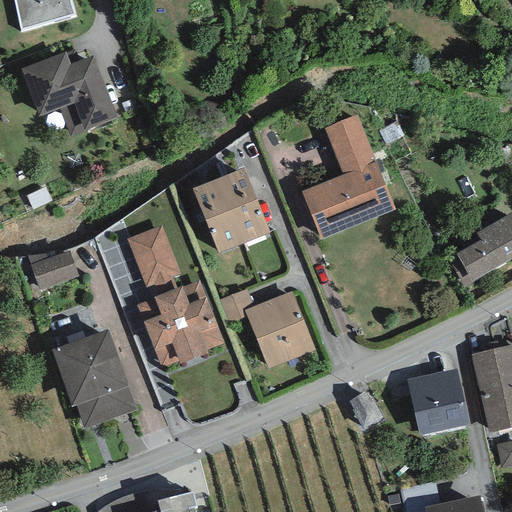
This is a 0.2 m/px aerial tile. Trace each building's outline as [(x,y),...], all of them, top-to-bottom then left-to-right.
[(13,0),(20,32),(76,18),(71,0),(13,0)] [(65,52),(21,69),(39,117),(59,109),(70,137),(117,119),(92,55),(70,64),(65,52)] [(357,115),(324,128),(343,175),(302,191),(320,240),(395,210),(357,115)] [(192,189),(205,220),(256,199),(243,168),(192,189)] [(256,199),(205,220),(218,254),(270,233),(256,199)] [(511,212),(477,232),(481,240),(448,259),(463,286),(471,282),(511,259),(511,260),(511,212)] [(165,229),(129,242),(146,289),(182,275),(165,229)] [(45,255),(26,256),(39,291),(78,277),(69,251),(56,255),(54,252),(45,255)] [(199,281),(154,298),(155,299),(138,306),(161,368),(179,361),(180,364),(208,354),(206,350),(223,344),(199,281)] [(247,289),(219,299),(227,322),(246,316),(244,310),(253,307),(247,289)] [(315,351),(291,291),(253,307),(244,310),(246,316),(268,370),(315,351)] [(107,330),(51,350),(71,406),(75,404),(84,428),(135,410),(107,330)] [(511,344),(471,354),(488,432),(511,427),(511,344)] [(457,369),(407,380),(419,436),(469,425),(457,369)] [(363,430),(390,418),(377,387),(349,399),(363,430)] [(511,441),(496,444),(500,468),(511,465),(511,441)] [(193,492),(158,501),(160,510),(152,511),(195,511),(194,507),(197,507),(193,492)] [(482,511),(479,495),(424,507),(424,511),(482,511)] [(126,511),(123,502),(100,508),(101,511),(126,511)]
